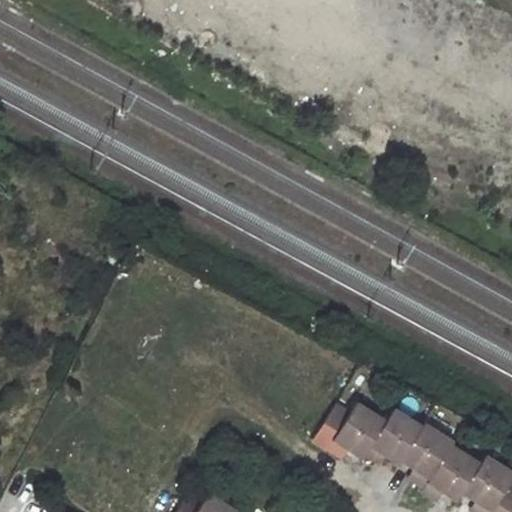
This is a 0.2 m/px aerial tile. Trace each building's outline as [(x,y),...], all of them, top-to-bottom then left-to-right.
[(379,460),(388,466),(393,458),(399,462),(413,471),(415,467),(429,475),(434,479),(427,489),(438,496),(435,500),(445,506),(451,497),(456,501),(469,509),(475,499),(490,509),(493,511),(511,511),(511,477),(498,467),(492,475),(464,456),(466,453),(438,433),(435,437),(408,418),(397,433),(370,416),(364,425),(349,415),(326,448),(349,464),(357,452),(362,455),(376,465),(379,460)] [(357,452),(349,464),(354,467),(362,455),(357,452)] [(393,458),(388,466),(394,470),(399,462),(393,458)] [(427,489),(434,479),(429,475),(422,486),(427,489)] [(451,497),(445,506),(450,510),(456,501),(451,497)] [(228,511),(214,502),(207,511),(204,511),(194,504),(188,511),(228,511)]
